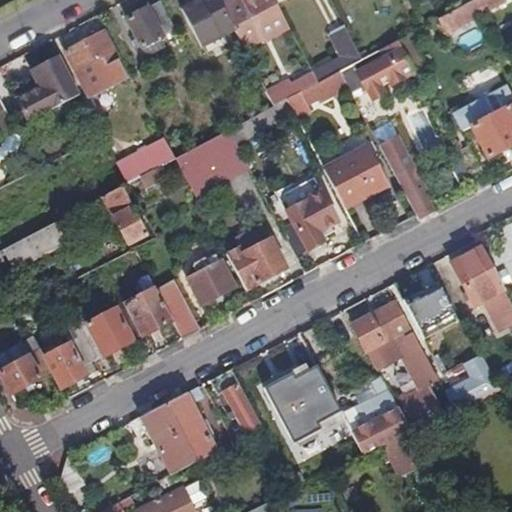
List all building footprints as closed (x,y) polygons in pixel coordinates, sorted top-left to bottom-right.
[(234,33),(216,0),(200,0),(201,0),(191,5),(182,10),(202,49),(234,33)] [(235,32),(218,0),(216,0),(234,33),(235,32)] [(484,15),(477,0),(439,21),(446,34),(484,15)] [(511,0),(477,0),(484,15),(511,0)] [(176,29),(162,3),(128,21),(143,50),(165,38),(163,35),(176,29)] [(259,18),(252,22),(255,28),(247,32),(255,47),(270,39),(259,18)] [(363,61),(345,27),(332,34),(344,58),(349,68),(363,61)] [(457,46),(473,52),(479,35),(463,30),(457,46)] [(129,79),(104,32),(65,53),(75,72),(97,61),(112,88),(129,79)] [(408,37),(398,42),(414,74),(424,68),(408,37)] [(398,42),(363,61),(349,68),(340,73),(348,89),(354,100),(367,93),(379,86),(388,82),(400,75),(402,80),(414,74),(398,42)] [(82,97),(61,58),(41,69),(49,84),(41,89),(18,101),(30,124),(82,97)] [(349,68),(344,58),(314,75),(319,84),(340,73),(349,68)] [(49,84),(41,69),(32,73),(41,89),(49,84)] [(340,73),(319,84),(287,101),(294,114),(298,123),(312,116),(307,107),(318,101),(320,105),(348,89),(340,73)] [(319,84),(314,75),(313,74),(291,86),(289,81),(266,94),(274,108),(287,101),(319,84)] [(390,87),(402,80),(400,75),(388,82),(390,87)] [(379,86),(367,93),(371,102),(384,95),(379,86)] [(488,159),(511,146),(511,98),(506,87),(453,115),(462,133),(471,128),(488,159)] [(0,139),(17,131),(0,98),(0,139)] [(287,101),(274,108),(230,131),(237,144),(294,114),(287,101)] [(370,132),(375,141),(391,132),(386,122),(370,132)] [(230,131),(176,160),(192,190),(246,161),(237,144),(230,131)] [(375,141),(415,217),(432,208),(391,132),(375,141)] [(456,154),(472,185),(486,179),(470,146),(456,154)] [(163,167),(169,164),(162,150),(121,172),(128,185),(142,178),(163,167)] [(325,173),(345,210),(386,188),(365,150),(325,173)] [(246,161),(192,190),(196,197),(250,169),(246,161)] [(170,179),(163,167),(142,178),(148,191),(170,179)] [(124,187),(69,216),(75,227),(99,214),(111,237),(121,232),(129,247),(149,236),(124,187)] [(319,235),(339,224),(321,193),(309,199),(310,201),(288,213),(308,252),(324,243),(319,235)] [(16,270),(69,242),(59,224),(6,252),(16,270)] [(241,248),(227,256),(246,291),(287,270),(271,240),(244,254),(241,248)] [(511,326),(511,307),(481,250),(451,265),(475,309),(483,305),(499,334),(511,326)] [(216,257),(207,261),(211,268),(220,264),(216,257)] [(211,268),(207,261),(204,260),(195,265),(194,269),(197,276),(188,281),(201,306),(235,288),(221,263),(220,264),(211,268)] [(407,280),(412,292),(430,286),(425,273),(407,280)] [(418,297),(404,304),(420,333),(432,327),(436,334),(444,330),(440,323),(452,316),(437,287),(424,294),(418,297)] [(157,289),(118,310),(135,342),(173,322),(157,289)] [(424,354),(396,303),(352,327),(367,354),(368,353),(378,372),(404,359),(406,363),(424,354)] [(92,336),(85,340),(95,360),(97,363),(135,342),(118,310),(87,326),(92,336)] [(45,359),(53,373),(62,391),(88,378),(83,366),(95,360),(85,340),(81,333),(70,340),(72,345),(45,359)] [(35,339),(0,358),(0,374),(12,396),(53,373),(45,359),(35,339)] [(453,408),(445,395),(424,354),(406,363),(421,391),(401,403),(411,422),(412,421),(416,428),(453,408)] [(500,391),(482,357),(465,366),(472,381),(445,395),(453,408),(455,413),(500,391)] [(239,385),(231,371),(220,377),(210,383),(217,397),(223,394),(243,432),(237,435),(239,439),(259,428),(237,387),(239,385)] [(381,377),(363,387),(372,405),(390,394),(381,377)] [(203,399),(198,389),(190,393),(168,405),(198,463),(217,453),(192,405),(203,399)] [(198,463),(168,405),(141,419),(172,477),(178,474),(198,463)] [(358,406),(342,415),(349,429),(353,436),(370,427),(358,406)] [(413,434),(400,411),(370,427),(353,436),(365,458),(384,449),(403,439),(413,434)] [(455,420),(452,415),(440,421),(443,427),(455,420)] [(434,424),(413,434),(403,439),(409,451),(425,444),(424,442),(431,438),(430,434),(437,430),(434,424)] [(353,436),(349,429),(312,448),(317,456),(309,460),(319,480),(328,476),(365,458),(353,436)] [(137,478),(114,433),(69,457),(83,485),(92,502),(137,478)] [(409,451),(403,439),(384,449),(391,463),(395,461),(402,475),(417,468),(409,451)] [(289,446),(275,453),(295,492),(310,485),(297,460),(299,459),(294,449),(289,446)] [(83,485),(69,457),(68,457),(60,481),(67,493),(83,485)] [(178,474),(172,477),(162,482),(167,490),(182,482),(178,474)] [(136,511),(194,511),(191,506),(207,499),(209,491),(206,485),(199,482),(183,490),(182,488),(136,511)] [(276,511),(272,503),(254,511),(276,511)]
